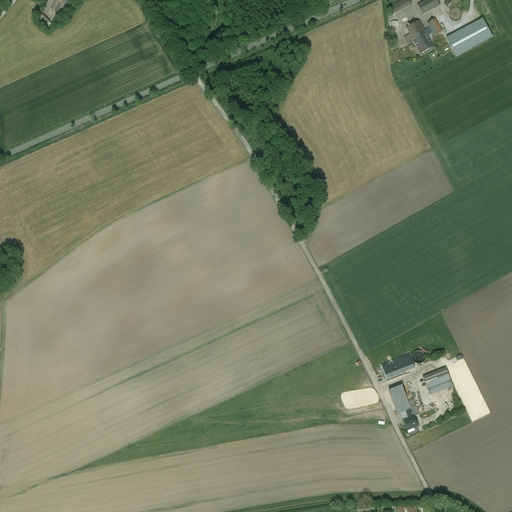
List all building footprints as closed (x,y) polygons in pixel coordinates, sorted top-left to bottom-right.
[(66,0),(65,0),(55,0),(53,4),(67,12),(71,4),(69,3),(67,8),(63,6),(66,0)] [(408,0),(402,0),(389,7),(393,14),(411,4),(408,0)] [(436,0),(428,0),(418,6),(423,15),(440,6),(436,0)] [(449,13),(449,14),(449,16),(449,17),(450,18),(450,19),(451,20),(452,21),(454,21),(455,22),(456,21),(458,21),(459,21),(460,20),(461,19),(461,18),(462,16),(462,15),(462,14),(461,12),(461,11),(460,10),(459,9),(457,9),(456,9),(455,8),(453,9),(452,9),(451,10),(450,11),(449,12),(449,13)] [(49,23),(41,15),(37,21),(45,29),(49,23)] [(442,16),(435,20),(442,32),(445,38),(452,34),(442,16)] [(446,39),(456,58),(493,38),(483,19),(446,39)] [(435,20),(427,24),(434,36),(442,32),(435,20)] [(419,21),(406,28),(411,36),(406,39),(409,43),(413,41),(425,34),(419,21)] [(425,34),(413,41),(421,54),(433,47),(425,34)] [(414,353),(413,354),(412,356),(412,357),(412,359),(412,360),(413,362),(414,363),(415,364),(417,364),(418,365),(420,364),(421,364),(423,363),(424,362),(424,361),(425,359),(425,358),(425,356),(424,355),(423,354),(422,353),(421,352),(419,351),(418,351),(416,352),(415,352),(414,353)] [(409,355),(382,366),(387,378),(414,368),(409,355)] [(446,368),(423,378),(427,389),(451,380),(446,368)] [(451,380),(427,389),(430,395),(453,386),(451,380)] [(388,391),(398,415),(401,413),(410,410),(407,401),(401,386),(388,391)] [(413,399),(407,401),(410,410),(401,413),(405,422),(414,418),(412,415),(418,412),(413,399)] [(405,422),(404,422),(407,431),(418,426),(414,418),(405,422)]
